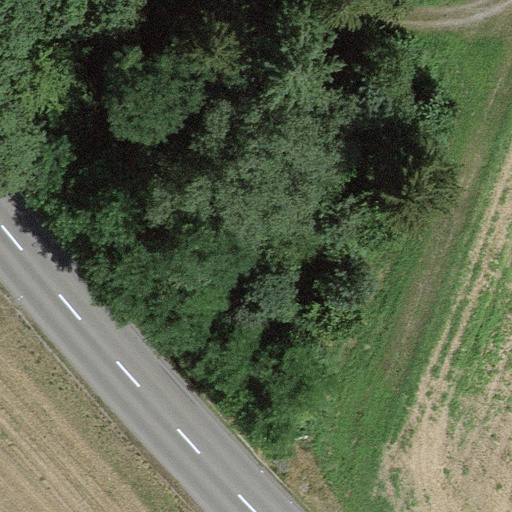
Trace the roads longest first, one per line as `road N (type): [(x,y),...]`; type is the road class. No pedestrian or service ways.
road 1 (tertiary): [(256,511),(0,217)]
road 2 (track): [(481,0),(375,23),(329,0)]
